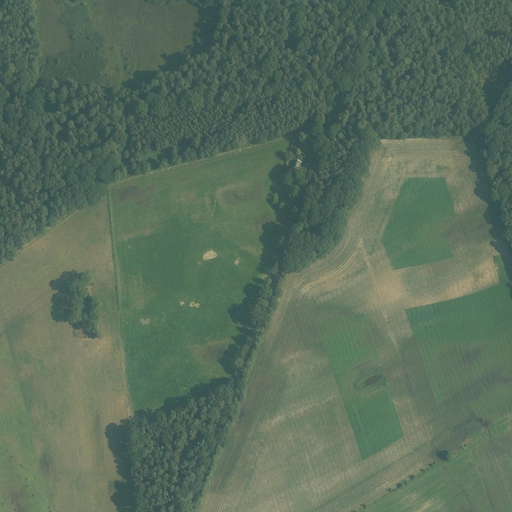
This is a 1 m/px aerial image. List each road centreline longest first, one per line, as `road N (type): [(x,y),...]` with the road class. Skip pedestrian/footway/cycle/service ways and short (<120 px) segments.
road 1 (track): [(187,511),(334,127)]
road 2 (track): [(334,127),(102,185),(0,261)]
road 3 (track): [(334,127),(382,0)]
